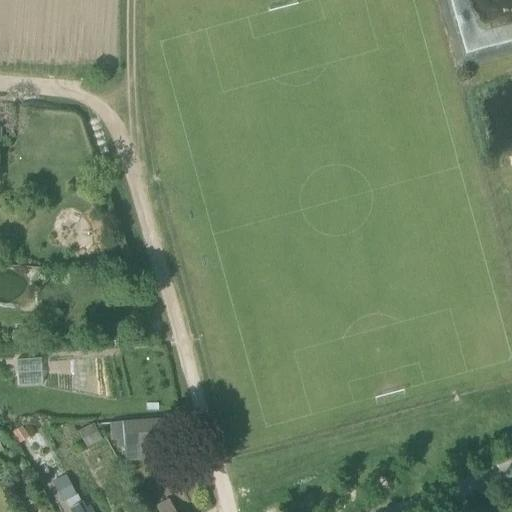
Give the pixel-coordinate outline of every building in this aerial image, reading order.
[(169,420),(123,423),(110,423),(111,441),(117,441),(117,448),(125,448),(171,444),(169,420)] [(101,441),(94,426),(93,424),(78,431),(86,448),(101,441)] [(63,503),(66,501),(75,496),(66,476),(53,483),(63,503)] [(158,511),(174,511),(169,500),(156,507),(158,511)] [(82,502),(70,508),(68,509),(69,511),(92,511),(89,506),(85,508),(82,502)]
